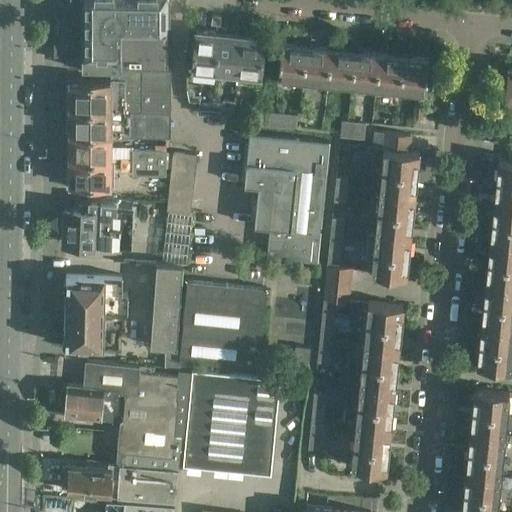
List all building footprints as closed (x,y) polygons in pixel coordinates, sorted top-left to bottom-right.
[(67,0),(67,66),(69,66),(168,66),(167,0),(67,0)] [(215,71),(218,33),(195,31),(192,69),(215,71)] [(238,73),(241,35),(218,33),(215,71),(238,73)] [(264,37),(241,35),(238,73),(260,75),(264,37)] [(303,77),(306,46),(281,43),(278,74),(303,77)] [(327,79),(330,48),(306,46),(303,77),(327,79)] [(354,51),(330,48),(327,79),(351,82),(354,51)] [(376,85),(379,53),(354,51),(351,82),(376,85)] [(400,87),(403,56),(379,53),(376,85),(400,87)] [(428,58),(403,56),(400,87),(416,89),(425,90),(428,58)] [(69,81),(70,106),(171,106),(171,68),(110,68),(110,81),(69,81)] [(423,104),(425,90),(416,89),(415,103),(423,104)] [(266,101),(254,99),(252,122),(264,123),(265,111),(266,101)] [(232,120),(232,119),(234,101),(223,100),(223,104),(222,115),(221,119),(232,120)] [(222,115),(223,104),(199,101),(198,113),(222,115)] [(422,118),(423,104),(415,103),(413,117),(422,118)] [(171,110),(171,106),(70,106),(70,109),(72,128),(72,132),(110,134),(170,134),(171,110)] [(272,124),(273,112),(265,111),(264,123),(272,124)] [(280,125),(281,113),(273,112),(272,124),(280,125)] [(288,126),(290,114),(281,113),(280,125),(288,126)] [(296,127),(298,114),(290,114),(288,126),(296,127)] [(511,119),(503,118),(502,118),(501,127),(511,128),(511,119)] [(353,129),(354,121),(342,120),(341,128),(353,129)] [(365,131),(366,123),(366,122),(354,121),(353,129),(365,131)] [(510,138),(511,128),(501,127),(500,137),(510,138)] [(353,138),(353,129),(341,128),(340,137),(353,138)] [(365,139),(365,131),(353,129),(353,138),(365,139)] [(385,140),(386,132),(374,130),(373,139),(385,140)] [(110,158),(110,134),(72,132),(67,132),(67,142),(70,143),(70,147),(67,148),(67,156),(70,157),(70,158),(110,158)] [(249,132),(244,184),(258,185),(254,225),(269,226),(266,255),(317,260),(330,141),(249,132)] [(408,150),(410,134),(386,132),(385,140),(384,147),(408,150)] [(384,149),(384,147),(385,140),(373,139),(372,147),(384,149)] [(419,151),(408,150),(384,147),(384,149),(380,189),(414,192),(415,187),(419,151)] [(166,150),(132,149),(132,174),(166,174),(166,150)] [(197,154),(173,151),(172,163),(196,165),(197,154)] [(110,184),(110,158),(70,158),(70,160),(67,161),(67,166),(70,167),(70,171),(67,172),(67,186),(83,187),(85,184),(110,184)] [(511,201),(511,159),(508,159),(498,158),(494,200),(511,201)] [(194,177),(196,165),(172,163),(170,175),(194,177)] [(193,188),(194,177),(170,175),(169,186),(193,188)] [(348,177),(336,176),(335,176),(335,184),(347,185),(348,177)] [(346,193),(347,185),(335,184),(334,191),(346,193)] [(192,200),(193,188),(169,186),(168,198),(192,200)] [(410,234),(414,192),(380,189),(375,230),(410,234)] [(345,200),(346,193),(334,191),(333,199),(345,200)] [(65,208),(64,242),(115,244),(131,244),(132,205),(117,204),(117,199),(88,198),(87,203),(77,202),(77,208),(65,208)] [(191,212),(192,200),(168,198),(167,210),(191,212)] [(511,243),(511,201),(494,200),(489,241),(511,243)] [(344,217),(332,216),(331,224),(343,225),(344,217)] [(342,233),(343,225),(331,224),(330,232),(342,233)] [(406,275),(410,234),(375,230),(371,271),(406,275)] [(341,241),(342,233),(330,232),(329,240),(341,241)] [(340,249),(341,241),(329,240),(329,248),(340,249)] [(511,284),(511,243),(489,241),(489,244),(485,282),(511,284)] [(340,257),(340,249),(329,248),(328,256),(340,257)] [(339,265),(340,257),(328,256),(327,264),(339,265)] [(181,263),(156,262),(155,311),(180,312),(181,263)] [(350,281),(351,267),(339,265),(327,264),(326,278),(350,281)] [(64,275),(64,276),(64,277),(65,278),(65,282),(64,282),(64,283),(63,283),(63,284),(64,285),(64,286),(65,286),(65,303),(64,314),(85,314),(85,308),(127,308),(128,292),(121,292),(122,275),(65,274),(64,274),(64,275)] [(179,359),(258,368),(266,288),(187,279),(179,359)] [(511,326),(511,284),(485,282),(481,323),(511,326)] [(348,301),(350,286),(325,284),(324,298),(335,299),(348,301)] [(335,307),(335,299),(324,298),(323,306),(335,307)] [(368,300),(364,342),(398,346),(403,304),(368,300)] [(334,315),(335,307),(323,306),(322,314),(334,315)] [(121,328),(127,328),(127,308),(85,308),(85,314),(64,314),(64,331),(63,331),(63,332),(62,333),(62,334),(63,334),(63,335),(64,335),(64,339),(63,339),(62,340),(62,341),(62,342),(62,343),(63,343),(64,344),(120,345),(121,328)] [(333,323),(334,315),(322,314),(321,322),(333,323)] [(332,331),(333,323),(321,322),(320,330),(332,331)] [(511,368),(511,361),(511,326),(481,323),(477,364),(511,368)] [(331,339),(332,331),(320,330),(320,338),(331,339)] [(331,347),(331,339),(320,338),(319,346),(331,347)] [(394,387),(398,346),(364,342),(360,383),(394,387)] [(310,347),(295,345),(293,363),(309,364),(310,347)] [(330,356),(331,347),(319,346),(318,354),(330,356)] [(329,364),(330,356),(318,354),(317,362),(329,364)] [(154,367),(86,360),(84,384),(67,383),(64,414),(113,418),(115,390),(119,391),(119,388),(123,388),(124,401),(120,450),(123,450),(122,463),(177,468),(186,373),(178,372),(178,375),(153,372),(154,367)] [(282,379),(256,376),(194,368),(182,463),(274,475),(282,379)] [(390,429),(394,387),(360,383),(355,425),(390,429)] [(505,433),(508,397),(509,392),(474,388),(470,430),(505,433)] [(326,392),(315,391),(314,391),(313,399),(325,400),(326,392)] [(324,408),(325,400),(313,399),(313,407),(324,408)] [(323,416),(324,408),(313,407),(312,415),(323,416)] [(323,424),(323,421),(323,416),(312,415),(311,423),(323,424)] [(325,424),(323,424),(311,423),(309,447),(322,449),(325,424)] [(386,469),(390,429),(355,425),(351,466),(386,469)] [(500,474),(505,433),(470,430),(466,471),(500,474)] [(174,498),(177,468),(122,463),(109,462),(109,467),(64,464),(62,489),(70,490),(71,488),(110,491),(109,494),(174,498)] [(461,511),(496,511),(500,474),(466,471),(461,511)] [(173,511),(174,502),(124,499),(106,498),(105,511),(173,511)]
